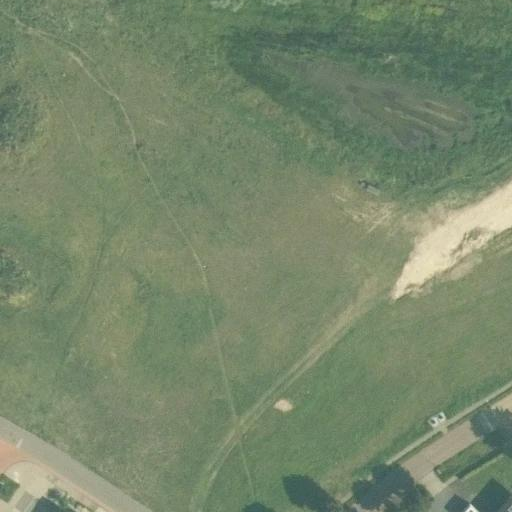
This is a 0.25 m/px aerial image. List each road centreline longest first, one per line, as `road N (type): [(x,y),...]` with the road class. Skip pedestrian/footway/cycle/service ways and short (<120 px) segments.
road 1 (residential): [(511,49),(474,55),(390,119),(272,179),(141,171),(79,141),(0,82)]
road 2 (unclassified): [(364,511),(511,411)]
road 3 (residential): [(11,437),(127,511)]
